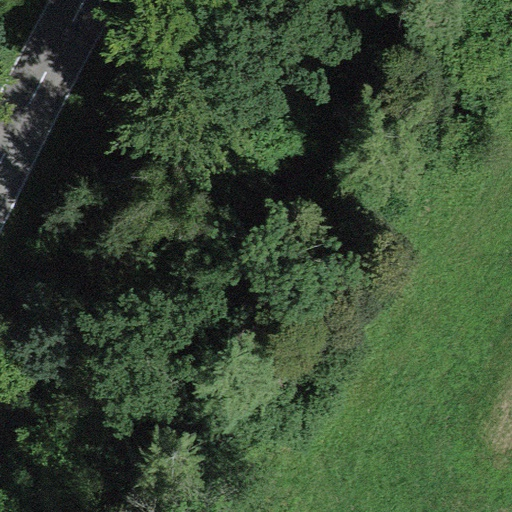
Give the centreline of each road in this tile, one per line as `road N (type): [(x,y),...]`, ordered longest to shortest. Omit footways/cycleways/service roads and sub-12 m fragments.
road 1 (track): [(111,511),(415,0)]
road 2 (tertiary): [(77,0),(0,148)]
